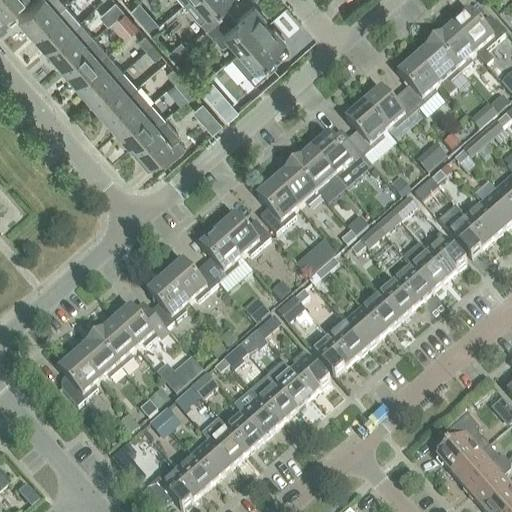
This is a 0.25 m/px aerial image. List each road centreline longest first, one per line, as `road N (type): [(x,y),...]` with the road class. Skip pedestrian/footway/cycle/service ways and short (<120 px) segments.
road 1 (residential): [(132,226),(326,49)]
road 2 (residential): [(132,226),(0,72)]
road 3 (residential): [(361,441),(511,312)]
road 4 (residential): [(0,353),(132,226)]
road 5 (residential): [(76,497),(0,397)]
